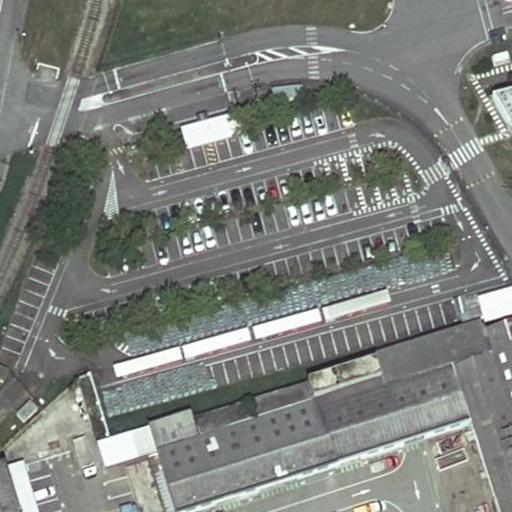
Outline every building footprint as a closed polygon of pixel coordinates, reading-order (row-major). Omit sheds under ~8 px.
[(511,94),(487,102),(511,143),(511,94)] [(223,111),(177,124),(181,138),(226,125),(223,111)] [(483,325),(511,317),(511,291),(476,301),(483,325)] [(481,357),(490,355),(483,334),(482,330),(481,324),(459,331),(155,427),(168,470),(390,401),(385,387),(452,366),(480,357),(481,357)] [(511,511),(511,324),(483,334),(490,355),(481,357),(480,357),(452,366),(470,423),(474,422),(502,511),(511,511)] [(180,511),(187,511),(470,423),(452,366),(385,387),(390,401),(168,470),(180,511)] [(0,382),(3,384),(9,371),(0,367),(0,382)] [(37,393),(22,407),(30,414),(45,402),(37,393)] [(103,443),(112,471),(152,458),(144,431),(103,443)] [(35,511),(21,465),(5,470),(17,511),(35,511)] [(0,511),(17,511),(5,470),(0,470),(0,511)]
